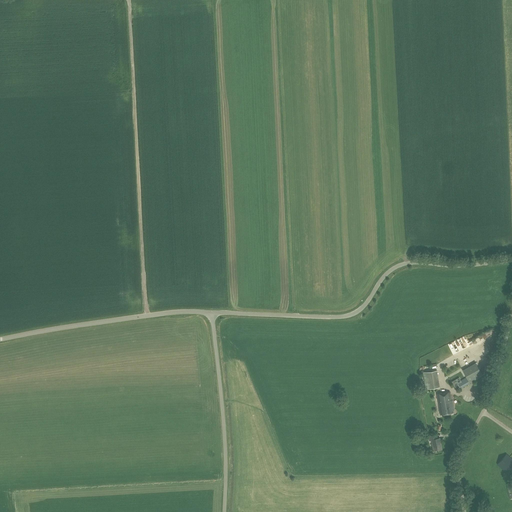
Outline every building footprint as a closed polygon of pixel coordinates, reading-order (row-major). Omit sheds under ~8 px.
[(470,382),(483,375),(475,362),(463,370),(470,382)] [(437,382),(439,382),(437,370),(423,372),(426,389),(438,387),(437,382)] [(467,377),(457,382),(461,388),(470,382),(467,377)] [(440,415),(454,412),(454,410),(455,410),(454,403),(452,403),(450,391),(436,394),(440,415)] [(434,451),(442,449),(440,438),(436,438),(436,434),(429,436),(430,440),(431,439),(434,451)] [(511,476),(511,459),(506,454),(498,464),(511,476)]
